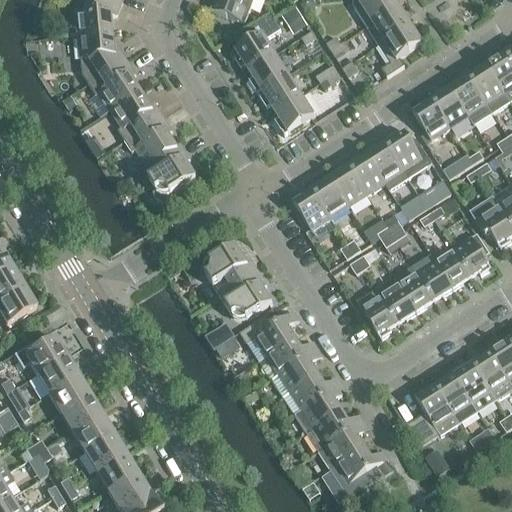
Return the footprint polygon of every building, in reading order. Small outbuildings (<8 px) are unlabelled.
[(78,40),(114,36),(112,19),(116,19),(121,6),(105,0),(74,0),(74,1),(78,40)] [(245,0),(216,0),(211,13),(245,26),(250,12),(247,11),(250,2),(245,0)] [(304,12),(311,11),(313,5),(310,0),(303,1),(301,6),(304,12)] [(352,0),(354,11),(366,30),(399,10),(392,0),(352,0)] [(399,10),(366,30),(378,49),(411,28),(399,10)] [(305,26),(297,14),(288,20),(296,32),(305,26)] [(245,68),(249,75),(275,58),(263,39),(278,29),(271,17),(234,41),(240,51),(232,56),(241,71),(245,68)] [(411,28),(378,49),(390,67),(381,72),(386,81),(404,70),(399,62),(423,47),(411,28)] [(305,48),(316,42),(312,35),(301,42),(305,48)] [(114,36),(78,40),(81,67),(82,78),(89,88),(127,64),(120,52),(115,53),(114,36)] [(330,53),(340,47),(335,40),(326,47),(330,53)] [(340,47),(330,53),(335,60),(349,51),(345,44),(340,47)] [(511,68),(505,57),(487,69),(510,106),(511,104),(511,68)] [(275,58),(249,75),(253,81),(249,84),(258,98),(288,78),(275,58)] [(100,97),(111,114),(141,95),(132,80),(136,78),(127,64),(89,88),(96,99),(100,97)] [(352,65),(342,72),(348,82),(358,75),(352,65)] [(314,81),(319,88),(338,76),(333,69),(323,75),(314,81)] [(487,69),(468,81),(492,118),(510,106),(487,69)] [(323,94),(342,82),(338,76),(319,88),(323,94)] [(271,109),(275,115),(301,99),(288,78),(258,98),(267,111),(271,109)] [(468,81),(450,92),(468,121),(474,129),(492,118),(468,81)] [(450,92),(432,104),(450,132),(468,121),(450,92)] [(150,109),(141,95),(111,114),(122,131),(118,134),(125,145),(163,120),(154,106),(150,109)] [(315,120),(301,99),(275,115),(279,122),(275,124),(284,139),(315,120)] [(70,100),(62,105),(67,113),(76,108),(70,100)] [(431,144),(450,132),(432,104),(424,109),(423,107),(412,114),(431,144)] [(136,153),(146,169),(147,170),(177,151),(176,150),(168,137),(172,134),(163,120),(125,145),(132,156),(136,153)] [(80,134),(98,162),(106,157),(88,129),(80,134)] [(386,148),(408,183),(432,168),(416,143),(411,146),(403,133),(392,140),(394,142),(386,148)] [(497,147),(500,152),(501,154),(511,148),(507,141),(497,147)] [(173,199),(171,196),(196,180),(186,165),(190,163),(180,147),(176,150),(177,151),(147,170),(146,169),(142,172),(156,194),(151,196),(156,204),(164,205),(173,199)] [(367,159),(385,188),(390,194),(408,183),(386,148),(367,159)] [(501,154),(503,157),(505,160),(511,155),(511,149),(511,148),(501,154)] [(468,161),(473,169),(483,162),(478,155),(468,161)] [(349,171),(367,199),(385,188),(367,159),(349,171)] [(473,169),(468,161),(458,168),(463,175),(473,169)] [(476,173),(481,180),(491,174),(487,167),(476,173)] [(349,211),(367,199),(349,171),(331,182),(349,211)] [(481,180),(476,173),(466,180),(471,187),(481,180)] [(331,222),(349,211),(331,182),(313,194),(331,222)] [(437,206),(451,198),(445,188),(431,196),(432,199),(437,206)] [(312,235),(331,222),(313,194),(305,199),(303,197),(293,204),(312,235)] [(422,205),(427,212),(437,206),(432,199),(422,205)] [(510,243),(511,241),(511,229),(500,210),(493,200),(469,215),(475,225),(481,222),(500,252),(511,245),(510,243)] [(511,229),(511,201),(500,210),(511,229)] [(427,212),(422,205),(412,212),(416,219),(427,212)] [(430,217),(435,225),(444,219),(440,211),(430,217)] [(435,225),(430,217),(419,225),(423,232),(435,225)] [(384,226),(387,231),(392,238),(402,232),(395,220),(384,226)] [(392,238),(387,231),(377,237),(382,245),(392,238)] [(392,238),(396,244),(406,238),(402,232),(392,238)] [(392,238),(382,245),(385,251),(396,244),(392,238)] [(472,242),(453,254),(471,282),(479,277),(481,279),(491,272),(472,242)] [(347,249),(354,259),(360,255),(354,244),(347,249)] [(219,299),(258,275),(249,260),(245,263),(235,248),(209,264),(212,268),(210,276),(206,278),(219,299)] [(340,253),(347,263),(354,259),(347,249),(340,253)] [(0,251),(0,278),(12,271),(0,251)] [(453,254),(435,265),(453,294),(471,282),(453,254)] [(435,305),(453,294),(435,265),(431,259),(412,270),(435,305)] [(370,270),(364,260),(357,264),(364,274),(370,270)] [(357,264),(350,268),(357,279),(364,274),(357,264)] [(417,317),(435,305),(412,270),(394,282),(399,288),(417,317)] [(0,278),(0,304),(24,290),(12,271),(0,278)] [(267,289),(258,275),(219,299),(233,320),(237,317),(244,319),(247,323),(272,306),(263,291),(267,289)] [(380,300),(398,328),(417,317),(399,288),(380,300)] [(36,311),(24,290),(0,304),(0,318),(6,329),(36,311)] [(390,334),(398,328),(380,300),(361,312),(381,342),(392,336),(390,334)] [(267,360),(295,342),(288,331),(299,324),(294,316),(273,329),(267,319),(240,336),(246,347),(255,341),(267,360)] [(213,336),(206,341),(213,353),(221,348),(213,336)] [(36,379),(66,360),(54,340),(44,346),(41,341),(13,358),(22,373),(30,368),(36,379)] [(279,378),(318,353),(313,346),(302,353),(295,342),(267,360),(279,378)] [(508,384),(509,384),(511,381),(511,349),(509,344),(490,356),(508,384)] [(221,348),(213,353),(219,363),(229,357),(223,347),(221,348)] [(318,353),(279,378),(290,396),(318,378),(311,367),(323,360),(318,353)] [(511,393),(511,388),(509,384),(508,384),(490,356),(472,367),(496,404),(511,393)] [(78,380),(66,360),(36,379),(48,398),(78,380)] [(471,366),(453,377),(454,379),(477,416),(478,416),(496,404),(472,367),(471,366)] [(341,389),(337,382),(325,389),(318,378),(290,396),(302,415),(341,389)] [(454,379),(436,391),(459,427),(477,416),(454,379)] [(60,418),(90,399),(78,380),(48,398),(60,418)] [(8,383),(0,387),(0,388),(5,398),(14,392),(8,383)] [(335,404),(346,397),(341,389),(302,415),(295,419),(307,437),(342,415),(335,404)] [(405,429),(419,451),(439,438),(441,439),(459,427),(436,391),(428,396),(425,392),(416,398),(415,397),(414,398),(425,416),(405,429)] [(102,419),(90,399),(60,418),(72,437),(102,419)] [(23,401),(12,409),(17,417),(25,412),(29,410),(23,401)] [(0,415),(0,417),(4,425),(12,420),(7,411),(0,415)] [(23,426),(30,422),(25,412),(17,417),(23,426)] [(349,426),(342,415),(307,437),(318,455),(364,426),(360,418),(349,426)] [(84,457),(114,438),(102,419),(72,437),(84,457)] [(18,429),(12,420),(4,425),(10,434),(18,429)] [(511,432),(511,429),(506,421),(500,425),(506,436),(511,432)] [(358,440),(369,433),(364,426),(318,455),(330,474),(365,451),(358,440)] [(95,476),(125,458),(114,438),(84,457),(95,476)] [(471,445),(477,455),(486,449),(480,439),(471,445)] [(33,449),(38,457),(46,453),(41,444),(33,449)] [(38,457),(33,449),(26,454),(31,462),(38,457)] [(387,464),(388,463),(383,455),(372,462),(365,451),(330,474),(348,502),(383,480),(377,470),(387,464)] [(38,457),(44,466),(52,462),(46,453),(38,457)] [(446,470),(436,454),(425,461),(431,469),(436,477),(438,480),(448,473),(446,470)] [(38,457),(31,462),(36,471),(44,466),(38,457)] [(137,477),(125,458),(95,476),(107,496),(137,477)] [(387,464),(377,470),(383,480),(393,474),(387,464)] [(0,507),(10,501),(4,491),(13,485),(8,476),(0,480),(0,507)] [(107,496),(117,511),(124,511),(149,497),(137,477),(107,496)] [(65,495),(72,490),(67,482),(59,486),(65,495)] [(52,503),(59,498),(54,489),(46,494),(52,503)] [(72,490),(65,495),(70,504),(78,500),(72,490)] [(124,511),(158,511),(149,497),(124,511)] [(59,498),(52,503),(57,511),(65,507),(59,498)] [(16,511),(10,501),(0,507),(0,511),(30,511),(27,506),(17,511),(16,511)]
